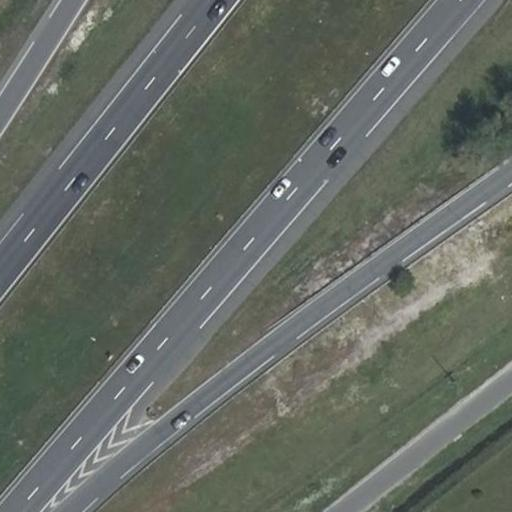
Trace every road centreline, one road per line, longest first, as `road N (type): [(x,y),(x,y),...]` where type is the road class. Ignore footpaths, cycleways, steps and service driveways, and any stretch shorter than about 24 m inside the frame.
road 1 (motorway): [(20,511),(464,0)]
road 2 (motorway): [(71,511),(213,391),(511,172)]
road 3 (motorway): [(218,0),(0,275)]
road 4 (unclassified): [(511,382),(347,511)]
road 5 (motorway): [(77,0),(0,119)]
